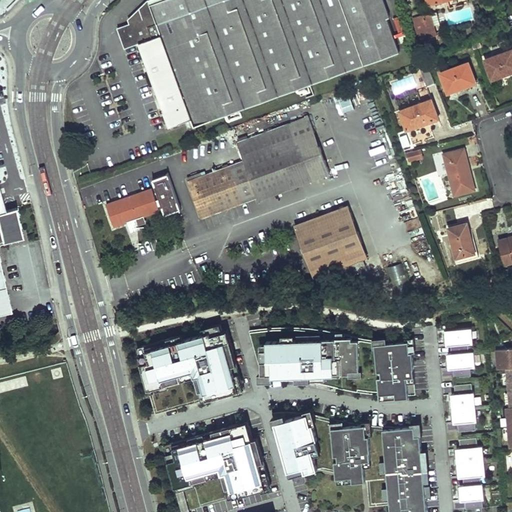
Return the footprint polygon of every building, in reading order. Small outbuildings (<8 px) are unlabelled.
[(163,0),(150,5),(148,0),(129,20),(131,24),(119,29),(126,49),(140,44),(170,126),(185,121),(191,119),(194,127),(399,53),(386,18),(389,17),(382,0),(163,0)] [(413,17),(415,24),(425,21),(429,34),(429,37),(437,35),(431,13),(423,15),(423,14),(413,17)] [(415,24),(419,37),(429,34),(425,21),(415,24)] [(408,40),(405,34),(398,37),(400,43),(408,40)] [(511,49),(485,59),(492,78),(511,71),(511,68),(511,67),(511,49)] [(434,83),(425,60),(416,63),(418,68),(421,67),(427,85),(434,83)] [(478,84),(469,62),(441,72),(448,92),(461,88),(462,90),(478,84)] [(433,99),(436,110),(443,108),(440,97),(433,99)] [(432,99),(400,110),(407,129),(429,122),(439,118),(432,99)] [(241,141),(237,143),(244,161),(188,181),(201,217),(258,197),(259,199),(331,174),(321,146),(291,157),(286,142),(316,132),(310,116),(251,138),(241,141)] [(191,119),(185,121),(188,129),(194,127),(191,119)] [(428,126),(419,129),(421,135),(430,132),(428,126)] [(321,146),(316,132),(286,142),(291,157),(321,146)] [(403,148),(410,146),(406,132),(398,134),(403,148)] [(419,149),(405,152),(409,161),(421,158),(419,149)] [(464,149),(444,154),(455,195),(475,190),(464,149)] [(152,188),(137,193),(130,196),(130,198),(120,202),(119,200),(107,205),(114,226),(145,216),(160,211),(159,206),(162,205),(166,217),(167,216),(166,215),(181,210),(181,212),(182,211),(169,173),(168,173),(169,175),(154,179),(154,178),(153,178),(160,200),(157,201),(152,188)] [(349,205),(295,225),(315,278),(368,258),(349,205)] [(6,211),(0,212),(0,313),(11,311),(0,260),(0,243),(15,240),(16,241),(19,240),(18,237),(20,233),(23,232),(18,207),(6,211)] [(467,223),(449,227),(456,257),(475,252),(467,223)] [(508,238),(499,240),(505,264),(511,262),(511,240),(508,241),(508,238)] [(282,323),(249,326),(255,345),(264,378),(284,376),(301,376),(305,377),(319,379),(350,386),(379,389),(396,393),(402,393),(408,392),(416,392),(412,338),(411,338),(364,334),(336,328),(311,324),(282,323)] [(227,326),(222,328),(224,336),(221,339),(224,349),(228,348),(232,346),(227,326)] [(160,339),(137,346),(155,411),(239,387),(234,370),(228,348),(224,349),(221,339),(224,336),(222,328),(211,331),(210,328),(175,338),(173,333),(160,337),(160,339)] [(452,354),(469,353),(468,344),(473,344),(472,329),(446,331),(447,338),(447,346),(451,346),(452,354)] [(232,346),(228,348),(234,370),(239,387),(244,385),(232,346)] [(511,347),(497,348),(499,368),(508,367),(511,366),(511,347)] [(454,369),(454,378),(471,377),(471,368),(475,367),(474,352),(469,353),(452,354),(448,355),(449,361),(450,370),(454,369)] [(453,409),(475,407),(474,393),(473,393),(472,384),(455,386),(456,395),(452,395),(452,401),(453,409)] [(458,423),(459,432),(476,431),(475,422),(477,422),(475,407),(453,409),(454,415),(454,424),(458,423)] [(291,409),(273,409),(281,441),(289,467),(290,473),(318,465),(336,469),(353,472),(352,466),(362,465),(364,465),(365,477),(367,477),(369,503),(390,501),(391,511),(403,509),(404,511),(429,509),(423,461),(423,454),(422,447),(420,432),(419,422),(411,423),(407,424),(397,424),(372,423),(350,420),(307,410),(291,409)] [(166,450),(176,448),(174,440),(185,437),(185,440),(249,422),(247,418),(164,441),(166,450)] [(410,420),(411,423),(419,422),(420,432),(422,432),(421,419),(410,420)] [(176,448),(166,450),(183,508),(266,484),(255,446),(252,447),(250,442),(249,438),(252,434),(249,422),(185,440),(185,437),(174,440),(176,448)] [(255,446),(266,484),(271,483),(259,440),(258,435),(253,437),(252,434),(249,438),(250,442),(252,447),(255,446)] [(458,463),(484,461),(483,447),(478,447),(477,438),(460,440),(461,449),(457,449),(457,455),(458,463)] [(464,486),(481,484),(480,476),(485,476),(484,461),(458,463),(459,470),(459,478),(463,478),(464,486)] [(353,472),(336,469),(336,474),(337,479),(363,477),(365,477),(364,465),(362,465),(352,466),(353,472)] [(465,501),(466,510),(483,508),(482,500),(484,499),(482,484),(481,484),(464,486),(460,486),(461,493),(461,501),(465,501)]
